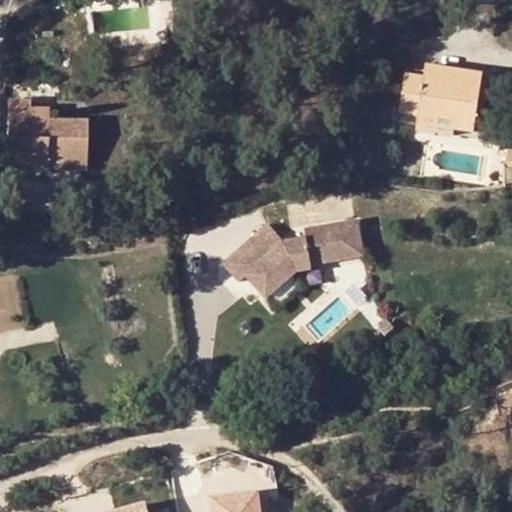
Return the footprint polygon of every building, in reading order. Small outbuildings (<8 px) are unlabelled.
[(441,80),(443,69),(426,67),(424,78),(441,80)] [(472,132),(481,75),(443,69),(441,80),(424,78),(405,76),(399,114),(418,116),(438,119),(440,115),(454,117),(453,130),(454,130),(472,132)] [(28,102),(7,102),(7,116),(35,115),(36,122),(48,122),(48,110),(29,110),(28,102)] [(35,115),(7,116),(7,138),(7,166),(54,166),(54,170),(85,170),(86,122),(48,122),(36,122),(35,115)] [(416,130),(453,136),(454,130),(453,130),(454,117),(440,115),(438,119),(418,116),(416,130)] [(266,221),(221,260),(236,278),(244,271),(247,268),(255,277),(252,281),(264,295),(293,269),(309,264),(308,260),(360,249),(353,215),(301,226),(303,234),(281,239),(266,221)] [(244,271),(252,281),(255,277),(247,268),(244,271)] [(259,511),(257,493),(212,499),(213,511),(259,511)]
